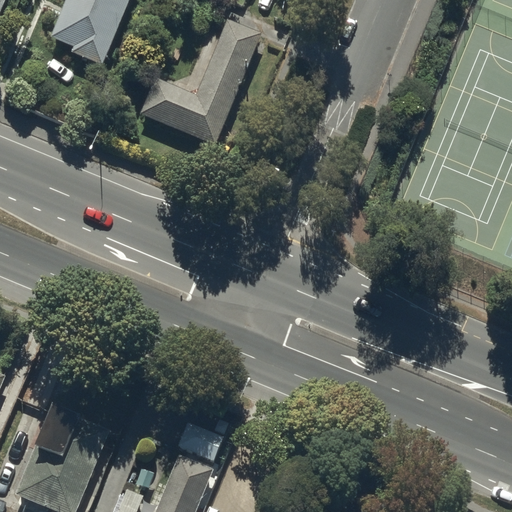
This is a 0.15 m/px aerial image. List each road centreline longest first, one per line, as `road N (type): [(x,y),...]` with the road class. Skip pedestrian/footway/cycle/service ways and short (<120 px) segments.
road 1 (residential): [(270,280),(386,0)]
road 2 (trunk): [(0,167),(270,280)]
road 3 (trunk): [(511,461),(242,350)]
road 4 (trunk): [(242,350),(0,250)]
road 5 (trunk): [(270,280),(511,373)]
